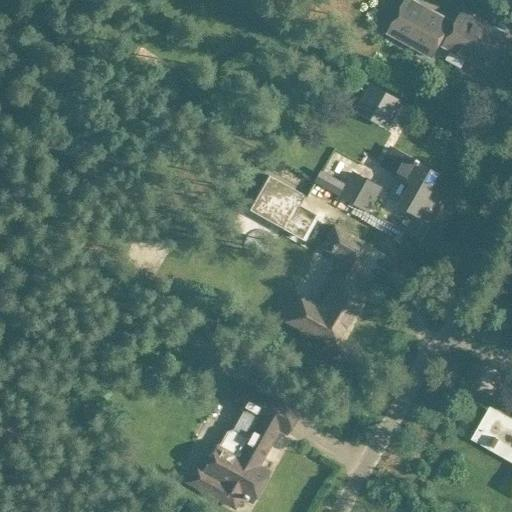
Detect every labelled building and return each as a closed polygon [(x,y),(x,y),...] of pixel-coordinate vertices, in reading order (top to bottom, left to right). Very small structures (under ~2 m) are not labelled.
[(430,59),(435,49),(438,43),(486,69),(502,39),(475,24),(478,19),(463,10),(454,28),(448,24),(450,21),(412,0),(406,0),(387,34),(430,59)] [(369,82),(355,109),(387,127),(402,100),(369,82)] [(379,164),(413,183),(401,204),(441,226),(453,204),(429,190),(438,174),(419,164),(420,162),(390,145),(379,164)] [(368,212),(382,187),(352,170),(338,194),(368,212)] [(321,173),(316,184),(338,193),(343,182),(321,173)] [(268,176),(250,209),(285,229),(303,196),(301,195),(268,176)] [(391,252),(403,229),(370,212),(366,221),(361,218),(354,233),(391,252)] [(296,295),(283,319),(337,350),(346,333),(343,331),(368,287),(351,278),(369,247),(333,226),(321,246),(346,260),(319,308),(296,295)] [(151,289),(174,255),(144,236),(122,270),(151,289)] [(195,463),(186,480),(234,507),(240,495),(251,502),(268,472),(257,466),(278,429),(286,433),(298,412),(244,382),(232,403),(258,417),(246,438),(231,430),(227,432),(220,444),(218,443),(204,468),(195,463)] [(511,423),(492,412),(477,438),(494,448),(498,441),(511,448),(511,423)]
